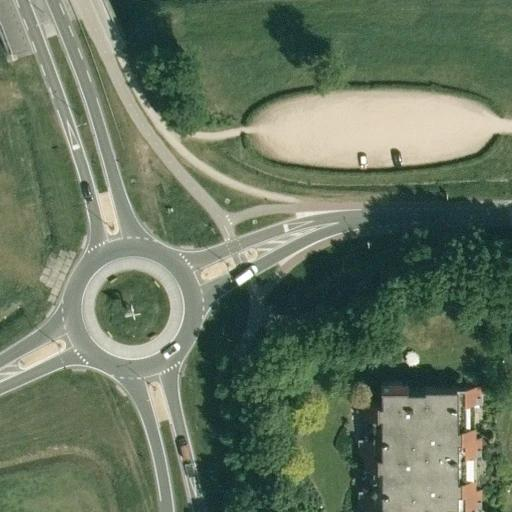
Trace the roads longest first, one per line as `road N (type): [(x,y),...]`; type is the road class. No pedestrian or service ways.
road 1 (secondary): [(21,0),(75,145),(92,204),(96,260)]
road 2 (secondary): [(142,250),(51,0)]
road 3 (tertiary): [(367,217),(317,219),(174,267)]
road 4 (tertiary): [(192,310),(246,272),(367,217)]
road 5 (secondary): [(199,511),(171,356)]
road 6 (secondary): [(127,371),(163,511)]
road 7 (tertiary): [(511,213),(367,217)]
